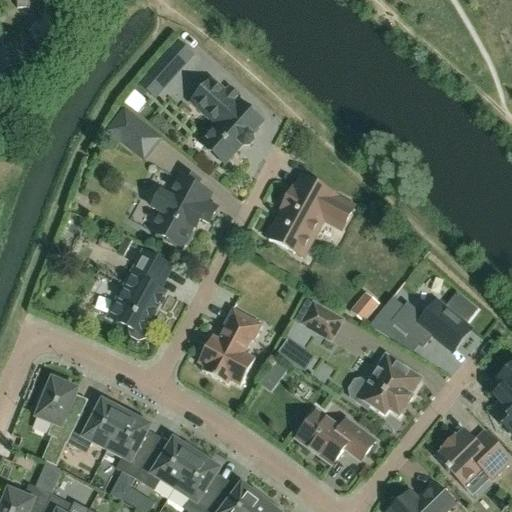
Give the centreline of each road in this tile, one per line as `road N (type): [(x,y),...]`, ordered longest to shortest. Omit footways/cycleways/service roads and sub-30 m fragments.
road 1 (residential): [(158,388),(275,164)]
road 2 (residential): [(158,388),(42,331),(0,429)]
road 3 (residential): [(338,511),(204,411),(158,388)]
road 4 (residential): [(358,511),(486,355)]
